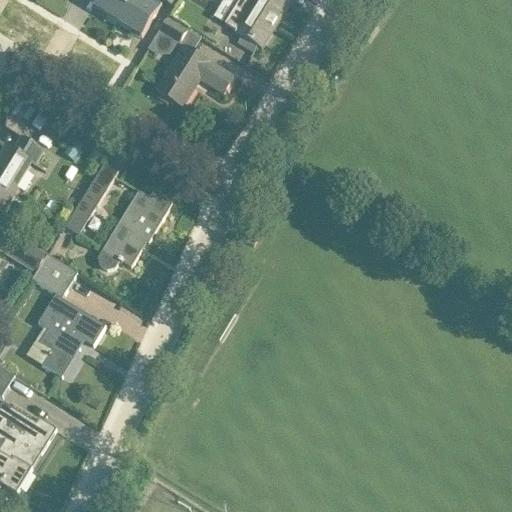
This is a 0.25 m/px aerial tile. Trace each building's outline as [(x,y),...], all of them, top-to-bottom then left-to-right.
[(102,0),(95,12),(119,27),(135,0),(102,0)] [(135,0),(119,27),(142,41),(162,8),(157,5),(160,0),(159,0),(135,0)] [(176,11),(182,0),(167,0),(165,4),(176,11)] [(236,35),(262,51),(290,7),(278,0),(242,0),(225,28),(236,35)] [(169,23),(161,37),(180,48),(189,35),(169,23)] [(224,97),(234,82),(184,51),(157,95),(183,111),(201,82),(224,97)] [(29,165),(35,169),(44,154),(22,140),(14,153),(8,149),(0,161),(0,215),(2,217),(10,204),(7,202),(29,165)] [(80,240),(119,175),(105,167),(66,232),(80,240)] [(76,181),(68,193),(80,201),(88,188),(76,181)] [(123,266),(132,272),(147,246),(149,247),(173,208),(153,196),(149,201),(139,195),(103,254),(101,253),(96,261),(98,268),(108,274),(115,272),(119,266),(122,267),(123,266)] [(259,239),(248,234),(244,245),(254,249),(259,239)] [(47,259),(9,235),(0,250),(0,253),(36,276),(47,259)] [(41,347),(52,353),(42,369),(63,382),(85,345),(94,350),(106,331),(105,330),(104,332),(61,305),(78,278),(48,259),(33,284),(56,299),(39,327),(49,333),(41,347)] [(0,399),(13,379),(0,371),(0,399)] [(0,486),(17,497),(57,433),(38,421),(34,427),(0,406),(0,446),(1,447),(0,449),(0,486)]
